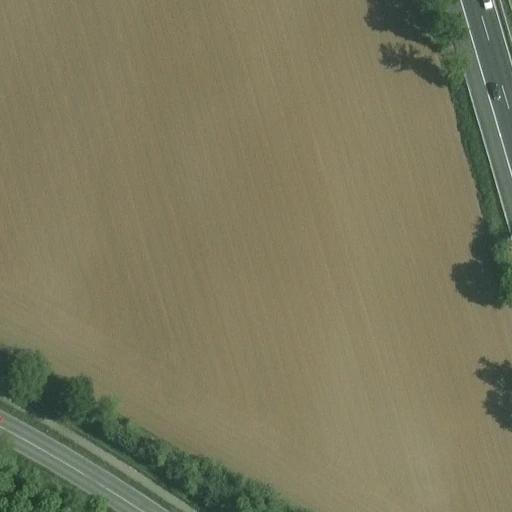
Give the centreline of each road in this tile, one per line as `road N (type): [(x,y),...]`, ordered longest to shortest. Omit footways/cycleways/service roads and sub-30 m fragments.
road 1 (secondary): [(136,511),(0,428)]
road 2 (motorway): [(475,0),(511,123)]
